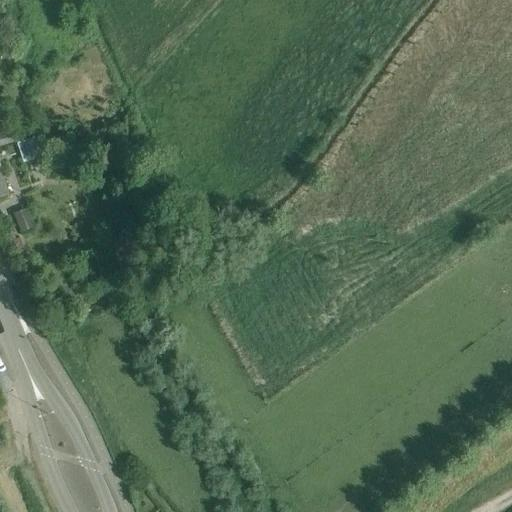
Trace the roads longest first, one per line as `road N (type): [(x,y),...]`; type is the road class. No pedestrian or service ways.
road 1 (tertiary): [(109,511),(74,434),(30,377)]
road 2 (tertiary): [(30,377),(32,409),(69,511)]
